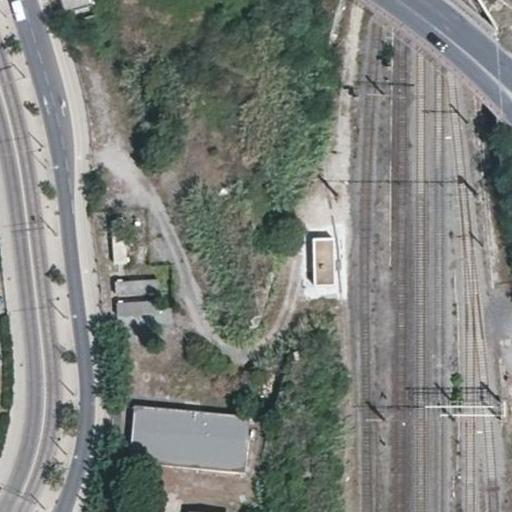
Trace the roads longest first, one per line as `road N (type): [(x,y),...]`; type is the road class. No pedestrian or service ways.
road 1 (tertiary): [(64,511),(78,483),(86,414),(82,337),(55,121),(20,0)]
road 2 (unknown): [(86,170),(117,172),(142,196),(200,321),(226,358),(255,380),(279,368),(304,243)]
